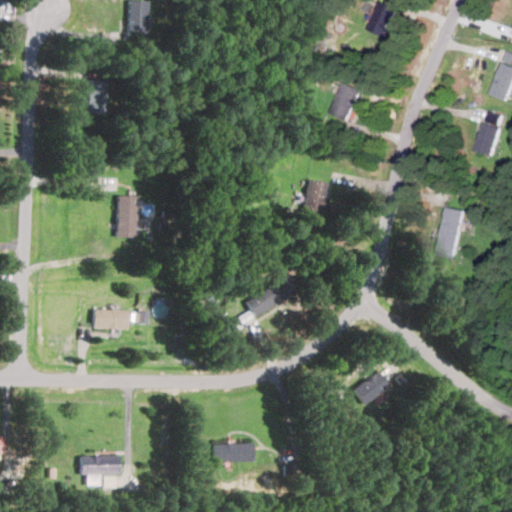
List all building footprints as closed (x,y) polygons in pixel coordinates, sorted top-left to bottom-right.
[(142,33),(143,1),(125,0),(123,32),(142,33)] [(369,31),(387,37),(397,7),(379,1),(369,31)] [(490,95),(507,101),(511,86),(511,65),(501,62),(490,95)] [(102,80),(83,80),(83,115),(102,115),(102,80)] [(361,90),(344,82),(330,113),(347,120),(361,90)] [(499,128),(483,124),(476,151),(493,155),(499,128)] [(299,212),(317,216),(324,182),(306,179),(299,212)] [(131,237),(131,196),(113,196),(113,237),(131,237)] [(454,258),(464,210),(446,207),(437,255),(454,258)] [(242,299),(250,315),(292,293),(284,277),(242,299)] [(122,328),(122,310),(89,310),(89,328),(122,328)] [(349,389),(360,403),(385,385),(374,370),(349,389)] [(248,461),(248,443),(210,443),(210,461),(248,461)] [(116,455),(75,455),(75,474),(116,474),(116,455)] [(101,486),(113,486),(113,474),(101,474),(101,486)]
